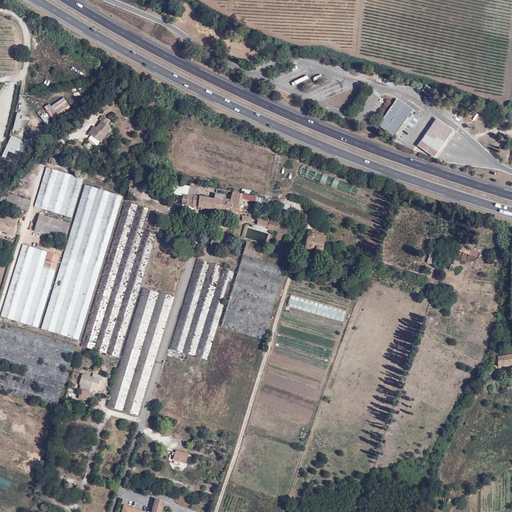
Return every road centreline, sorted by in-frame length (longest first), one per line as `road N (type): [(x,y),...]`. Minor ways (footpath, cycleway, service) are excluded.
road 1 (motorway): [(39,0),(249,112),(511,210)]
road 2 (motorway): [(511,194),(256,99),(67,0)]
road 3 (track): [(284,511),(354,311),(380,261),(308,217)]
road 4 (motorway): [(266,77),(109,0)]
road 5 (track): [(511,369),(497,371),(482,397),(434,511)]
